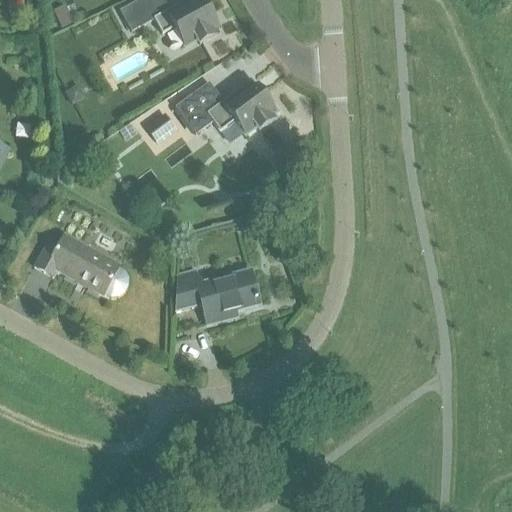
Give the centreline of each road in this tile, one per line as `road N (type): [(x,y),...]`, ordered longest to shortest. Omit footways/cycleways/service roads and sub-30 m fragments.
road 1 (residential): [(161,399),(211,400),(258,386),(323,323),(345,239),(334,68)]
road 2 (residential): [(161,399),(153,435),(122,451),(52,435),(0,407)]
road 3 (residential): [(161,399),(0,313)]
